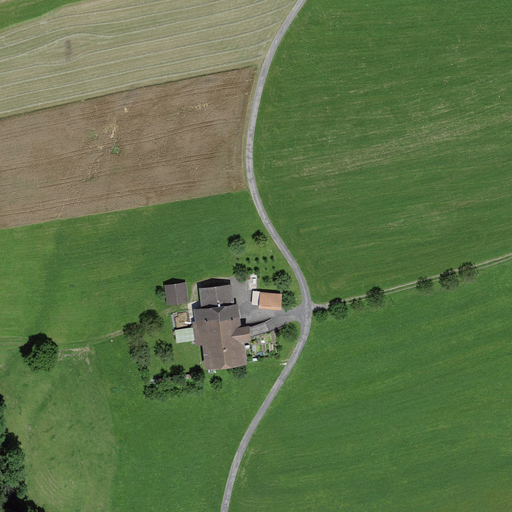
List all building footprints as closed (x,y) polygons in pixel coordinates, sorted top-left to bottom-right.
[(182,284),(163,287),(165,306),(185,304),(182,284)] [(231,285),(199,289),(202,308),(234,304),(231,285)] [(281,294),(260,293),(260,309),(281,310),(281,294)] [(202,308),(190,310),(196,346),(202,345),(205,369),(247,362),(238,303),(234,304),(202,308)] [(253,331),(269,329),(268,320),(252,321),(253,331)]
